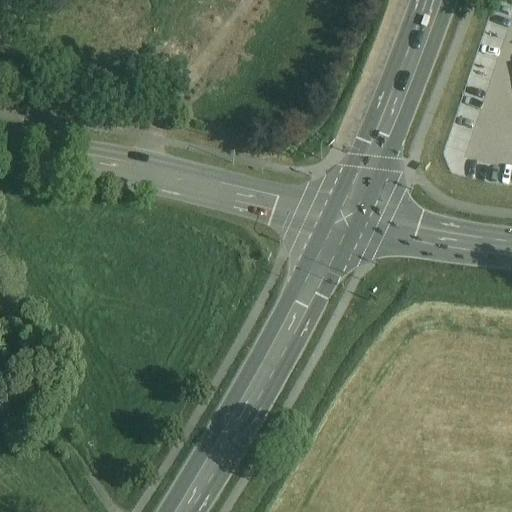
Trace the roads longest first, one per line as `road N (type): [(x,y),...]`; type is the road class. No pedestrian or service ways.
road 1 (residential): [(0,145),(140,165),(344,219)]
road 2 (primary): [(344,219),(176,511)]
road 3 (primary): [(344,219),(388,137),(440,0)]
road 4 (track): [(0,350),(115,511)]
road 5 (secondary): [(511,257),(413,242),(344,219)]
